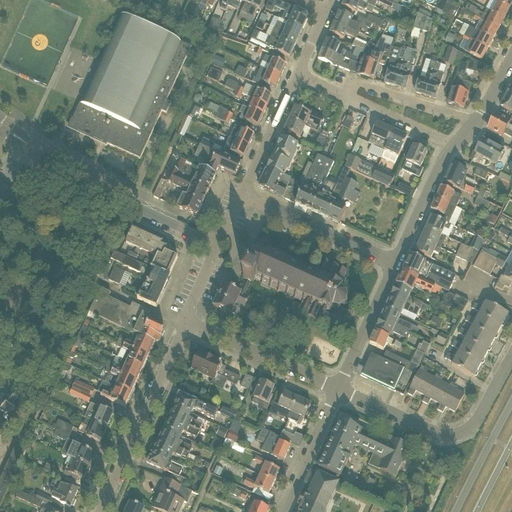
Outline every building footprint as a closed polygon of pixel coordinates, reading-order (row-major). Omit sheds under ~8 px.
[(132,8),(133,0),(125,0),(124,6),(132,8)] [(224,0),(220,9),(226,12),(228,7),(231,0),(224,0)] [(231,0),(228,7),(234,9),(238,0),(242,2),(242,0),(231,0)] [(245,20),(254,0),(242,0),(242,2),(245,3),(239,18),(245,20)] [(261,10),(265,0),(254,0),(245,20),(250,23),(252,18),(257,8),(261,10)] [(275,7),(281,10),(292,15),(288,24),(302,30),(308,18),(307,15),(274,0),(270,0),(266,9),(273,13),(275,7)] [(372,13),(373,11),(375,8),(357,0),(344,0),(342,6),(356,12),(358,7),(372,13)] [(380,0),(379,3),(392,9),(394,4),(395,2),(390,0),(380,0)] [(455,10),(446,5),(448,3),(442,0),(441,0),(435,12),(441,15),(443,12),(451,16),(455,10)] [(511,0),(499,0),(498,3),(509,9),(511,3),(511,0)] [(143,12),(146,5),(139,2),(136,9),(143,12)] [(498,3),(492,13),(504,19),(509,9),(498,3)] [(159,16),(162,7),(154,4),(150,13),(159,16)] [(402,7),(394,4),(392,9),(399,12),(402,7)] [(484,22),(498,30),(504,19),(492,13),(487,11),(488,10),(486,10),(484,15),(476,11),(477,10),(468,5),(465,11),(466,12),(479,19),(480,17),(485,20),(484,22)] [(420,14),(429,19),(431,15),(421,10),(420,14)] [(360,33),(361,34),(362,30),(365,31),(366,27),(371,29),(373,24),(374,23),(367,20),(360,17),(356,24),(351,22),(353,17),(340,11),(335,22),(360,33)] [(429,19),(420,14),(418,14),(413,28),(430,33),(434,21),(429,19)] [(80,104),(73,119),(72,119),(72,120),(73,120),(69,128),(92,139),(93,138),(103,142),(140,160),(162,112),(166,114),(171,103),(167,101),(191,47),(122,15),(81,104),(80,104)] [(198,29),(200,21),(185,15),(182,23),(198,29)] [(268,17),(263,15),(260,22),(265,24),(268,17)] [(374,23),(373,24),(379,27),(383,22),(369,15),(367,20),(374,23)] [(298,39),(302,30),(288,24),(274,17),(270,26),(275,29),(298,39)] [(411,28),(415,20),(408,17),(404,25),(411,28)] [(493,40),(498,30),(484,22),(485,20),(480,17),(479,19),(481,20),(475,30),(475,31),(493,40)] [(384,31),(389,23),(384,20),(384,22),(383,22),(379,27),(379,28),(384,31)] [(260,22),(257,28),(263,31),(266,24),(265,24),(260,22)] [(345,34),(357,40),(360,33),(335,22),(330,32),(343,39),(345,34)] [(463,39),(467,41),(469,37),(474,40),(473,42),(487,50),(493,40),(475,31),(475,30),(470,27),(463,39)] [(275,29),(271,38),(294,49),(298,39),(275,29)] [(248,45),(258,49),(262,51),(265,45),(257,41),(260,33),(255,31),(248,45)] [(265,45),(268,37),(265,36),(260,33),(257,41),(265,45)] [(452,45),(457,37),(449,33),(445,41),(452,45)] [(268,37),(265,45),(262,51),(268,54),(270,49),(290,58),(294,49),(271,38),(268,37)] [(464,51),(482,60),(487,50),(473,42),(474,40),(469,37),(467,41),(469,42),(464,51)] [(341,44),(328,38),(322,49),(345,59),(351,61),(356,63),(358,58),(351,55),(352,54),(339,48),(341,44)] [(373,53),(365,77),(373,80),(378,65),(385,67),(392,47),(385,45),(386,41),(380,39),(376,48),(373,53)] [(366,46),(355,41),(352,46),(363,51),(366,46)] [(373,53),(376,48),(376,47),(369,43),(362,53),(364,54),(360,65),(357,74),(357,75),(365,77),(373,53)] [(406,52),(407,49),(407,48),(404,47),(402,51),(401,50),(399,55),(397,62),(390,60),(387,69),(389,70),(385,84),(395,87),(406,52)] [(449,47),(444,63),(453,66),(458,52),(449,47)] [(322,49),(318,60),(351,72),(356,63),(351,61),(349,66),(343,64),(345,59),(322,49)] [(407,49),(406,52),(395,87),(406,90),(413,67),(410,66),(415,51),(414,51),(407,49)] [(219,67),(222,59),(215,56),(212,64),(219,67)] [(260,68),(268,71),(268,72),(281,77),(286,66),(266,56),(260,68)] [(415,93),(425,97),(436,63),(437,63),(438,58),(433,56),(428,72),(423,70),(415,93)] [(481,64),(471,59),(469,65),(468,65),(467,70),(478,74),(481,64)] [(360,65),(356,63),(351,72),(357,74),(360,65)] [(425,97),(436,100),(444,75),(439,73),(441,65),(437,63),(436,63),(425,97)] [(460,63),(447,104),(455,106),(463,82),(464,82),(467,70),(468,65),(460,63)] [(239,66),(236,74),(244,78),(248,70),(239,66)] [(209,79),(219,83),(223,74),(212,69),(209,79)] [(263,83),(276,89),(281,77),(268,72),(263,83)] [(455,106),(464,109),(469,93),(468,93),(471,84),(464,82),(463,82),(455,106)] [(268,106),(272,97),(247,85),(244,90),(239,87),(237,92),(243,95),(248,97),(268,106)] [(251,105),(249,110),(263,116),(268,106),(248,97),(245,102),(251,105)] [(511,100),(505,97),(500,106),(511,112),(511,100)] [(187,116),(193,119),(196,112),(199,113),(202,107),(193,103),(187,116)] [(219,115),(231,120),(233,115),(228,113),(229,111),(214,105),(212,110),(220,113),(219,115)] [(240,119),(258,128),(263,116),(249,110),(243,107),(240,113),(242,114),(240,119)] [(318,133),(318,132),(324,120),(296,108),(290,121),(305,128),(305,127),(317,133),(318,133)] [(511,122),(496,114),(492,122),(511,132),(511,126),(509,125),(511,122)] [(231,120),(219,115),(217,120),(229,124),(231,120)] [(186,131),(192,120),(186,117),(180,128),(186,131)] [(290,121),(285,132),(302,140),(304,135),(302,134),(305,128),(290,121)] [(511,132),(492,122),(488,129),(502,137),(504,134),(511,138),(511,132)] [(394,131),(377,123),(371,135),(372,135),(368,143),(372,145),(368,153),(381,159),(382,157),(394,131)] [(230,138),(249,147),(254,135),(235,127),(233,131),(230,138)] [(396,164),(407,137),(394,131),(382,157),(396,164)] [(169,148),(176,151),(182,137),(176,134),(169,148)] [(230,138),(228,145),(227,144),(224,152),(231,155),(232,153),(244,159),(249,147),(230,138)] [(201,146),(212,151),(215,145),(204,139),(201,146)] [(298,147),(282,139),(267,170),(285,178),(287,172),(288,172),(297,153),(296,152),(298,147)] [(496,164),(499,160),(504,150),(483,139),(475,153),(496,164)] [(209,172),(216,176),(219,170),(236,177),(241,164),(212,151),(201,146),(196,157),(208,162),(209,160),(213,162),(209,172)] [(427,153),(413,146),(402,171),(419,178),(423,169),(420,168),(427,153)] [(295,204),(311,212),(325,181),(334,163),(320,156),(318,155),(313,165),(304,186),(295,204)] [(372,179),(376,169),(373,167),(373,166),(353,157),(350,155),(345,167),(351,170),(372,179)] [(187,162),(182,173),(182,174),(173,170),(169,179),(167,183),(189,193),(187,197),(183,195),(183,197),(177,208),(195,216),(198,216),(203,206),(207,197),(211,187),(216,176),(209,172),(187,162)] [(309,163),(299,184),(300,185),(304,186),(313,165),(309,163)] [(486,202),(490,194),(481,190),(481,191),(465,183),(467,178),(465,177),(467,171),(452,164),(444,183),(478,198),(486,202)] [(351,170),(345,167),(341,176),(347,179),(351,170)] [(474,175),(485,181),(489,173),(477,168),(474,175)] [(376,169),(372,179),(390,188),(395,177),(376,169)] [(261,189),(283,199),(290,202),(295,190),(297,191),(300,185),(299,184),(285,178),(267,170),(260,186),(261,189)] [(328,219),(339,224),(346,209),(342,207),(345,201),(354,205),(359,194),(354,192),(357,185),(346,180),(342,188),(328,219)] [(337,186),(336,186),(325,181),(311,212),(328,219),(342,188),(337,186)] [(413,199),(416,192),(399,184),(396,191),(413,199)] [(295,190),(290,202),(295,204),(304,186),(300,185),(297,191),(295,190)] [(462,197),(442,187),(436,199),(457,208),(462,197)] [(487,211),(489,204),(486,202),(478,198),(475,206),(487,211)] [(436,199),(431,210),(435,212),(433,217),(447,224),(455,227),(458,221),(463,211),(457,208),(436,199)] [(454,227),(447,224),(433,217),(431,216),(431,217),(426,228),(446,238),(449,239),(454,227)] [(169,277),(178,257),(171,254),(173,250),(167,247),(166,245),(162,244),(164,241),(133,228),(126,243),(156,257),(151,268),(151,269),(169,277)] [(421,240),(437,247),(439,241),(443,243),(446,238),(426,228),(421,240)] [(511,233),(502,229),(499,233),(510,238),(511,239),(511,233)] [(491,242),(495,235),(490,233),(487,239),(491,242)] [(323,324),(324,325),(325,322),(342,330),(346,322),(350,323),(354,314),(345,311),(340,309),(345,306),(348,300),(346,294),(342,290),(346,280),(344,280),(347,272),(339,269),(340,267),(339,267),(339,268),(331,265),(332,264),(331,263),(330,264),(323,261),(319,268),(318,267),(318,268),(319,269),(318,271),(311,267),(312,265),(302,261),(301,263),(294,260),(295,258),(294,257),(293,259),(286,256),(287,254),(278,250),(277,252),(270,249),(271,247),(269,246),(270,244),(269,241),(266,240),(263,241),(262,243),(261,242),(247,271),(246,270),(243,277),(244,278),(243,279),(246,281),(241,293),(223,285),(213,307),(232,315),(232,314),(236,316),(239,309),(236,307),(237,304),(244,308),(249,297),(245,295),(251,283),(253,284),(254,281),(262,285),(261,286),(270,291),(271,289),(277,292),(277,294),(278,295),(279,293),(286,296),(285,298),(295,302),(296,300),(303,303),(302,305),(301,305),(300,306),(302,306),(299,313),(307,317),(306,318),(307,318),(307,317),(315,320),(314,322),(315,322),(316,321),(323,324)] [(415,251),(415,252),(431,259),(434,253),(438,255),(441,249),(437,247),(421,240),(415,252),(415,251)] [(461,259),(467,246),(462,244),(456,257),(461,259)] [(466,262),(472,249),(470,248),(467,246),(461,259),(466,262)] [(128,255),(137,260),(138,256),(134,254),(136,250),(131,248),(128,255)] [(488,250),(484,248),(482,252),(505,265),(508,260),(507,260),(500,256),(491,250),(488,250)] [(479,252),(472,249),(466,262),(472,264),(479,252)] [(114,268),(126,273),(146,282),(163,290),(169,277),(151,269),(151,268),(115,252),(109,265),(114,268)] [(482,252),(473,267),(490,276),(496,265),(503,269),(505,265),(482,252)] [(449,292),(456,277),(456,276),(410,255),(410,256),(410,257),(404,270),(403,270),(403,271),(435,286),(441,289),(449,292)] [(511,268),(510,267),(508,272),(504,278),(502,277),(498,283),(496,287),(503,291),(505,287),(509,289),(511,283),(511,268)] [(126,273),(114,268),(109,281),(120,286),(126,273)] [(415,286),(431,293),(436,295),(437,292),(439,293),(441,289),(435,286),(403,271),(397,285),(412,292),(415,286)] [(137,300),(155,308),(163,290),(146,282),(140,295),(137,300)] [(428,306),(423,304),(409,297),(412,292),(397,285),(391,297),(420,310),(426,313),(428,306)] [(150,313),(121,299),(120,303),(109,298),(111,294),(101,289),(90,313),(97,317),(135,335),(135,334),(155,343),(157,344),(160,343),(165,331),(164,328),(150,322),(151,318),(147,316),(149,312),(150,313)] [(456,297),(455,297),(448,293),(442,306),(449,309),(449,308),(450,308),(456,297)] [(462,314),(468,303),(469,302),(456,296),(455,297),(456,297),(450,308),(450,309),(459,313),(459,312),(462,314)] [(391,297),(386,309),(401,316),(401,315),(415,321),(420,310),(391,297)] [(480,313),(476,321),(473,326),(469,333),(466,338),(462,346),(460,351),(456,358),(453,363),(452,366),(475,378),(509,315),(486,303),(485,303),(483,308),(480,313)] [(410,333),(413,326),(399,320),(401,316),(386,309),(381,319),(410,333)] [(434,317),(431,323),(441,327),(443,321),(434,317)] [(381,319),(376,330),(391,337),(393,333),(407,339),(410,333),(381,319)] [(294,325),(293,325),(287,323),(283,333),(289,335),(294,325)] [(402,345),(375,332),(370,344),(383,351),(387,344),(392,346),(392,345),(400,349),(402,345)] [(131,344),(126,341),(120,339),(118,342),(149,357),(150,354),(155,343),(135,334),(135,335),(131,344)] [(441,334),(436,342),(444,346),(448,338),(441,334)] [(80,340),(77,339),(74,346),(77,348),(79,349),(83,341),(82,341),(80,340)] [(419,345),(417,351),(425,355),(426,355),(432,343),(425,339),(421,346),(419,345)] [(124,359),(143,368),(149,357),(118,342),(116,347),(128,352),(124,359)] [(425,355),(417,351),(414,357),(422,361),(425,355)] [(394,392),(395,391),(399,382),(406,386),(412,373),(414,374),(418,366),(392,354),(387,352),(383,359),(371,354),(364,370),(361,376),(394,392)] [(211,385),(223,391),(227,381),(237,386),(240,378),(220,369),(223,363),(221,363),(220,365),(216,363),(216,362),(203,356),(203,357),(199,356),(200,354),(199,353),(191,371),(192,372),(193,370),(214,379),(211,385)] [(107,368),(137,382),(143,368),(124,359),(124,361),(120,359),(117,367),(103,361),(101,365),(107,368)] [(71,372),(72,367),(65,364),(62,371),(67,373),(71,372)] [(132,394),(137,382),(107,368),(105,372),(109,374),(105,382),(112,385),(132,394)] [(435,379),(426,374),(419,370),(410,388),(407,394),(413,397),(416,392),(425,396),(435,379)] [(248,391),(249,389),(253,379),(246,376),(241,387),(248,391)] [(450,387),(449,387),(441,382),(435,379),(425,396),(425,397),(422,402),(428,405),(431,400),(440,405),(450,387)] [(72,389),(82,392),(91,397),(94,390),(76,381),(72,389)] [(252,403),(260,407),(259,410),(266,412),(272,398),(270,397),(274,388),(259,382),(256,388),(258,389),(252,403)] [(101,396),(125,408),(132,394),(112,385),(107,394),(103,392),(101,396)] [(465,395),(456,390),(450,387),(440,405),(437,410),(443,413),(446,408),(455,413),(465,395)] [(79,399),(89,403),(91,397),(82,392),(79,399)] [(291,396),(285,393),(279,407),(280,408),(277,415),(288,420),(298,398),(292,395),(291,396)] [(4,419),(15,410),(11,408),(13,406),(14,403),(18,397),(14,395),(0,414),(1,416),(2,417),(2,416),(4,419)] [(218,412),(180,395),(175,407),(191,414),(193,410),(206,416),(214,420),(218,412)] [(288,420),(300,425),(303,418),(304,419),(311,405),(304,402),(305,401),(298,398),(288,420)] [(107,428),(113,413),(100,408),(91,404),(88,412),(95,415),(92,422),(107,428)] [(247,409),(242,406),(240,411),(239,410),(238,413),(238,414),(244,416),(247,409)] [(169,418),(200,432),(202,425),(189,419),(191,414),(175,407),(169,418)] [(235,421),(237,415),(230,411),(224,409),(221,415),(235,421)] [(107,428),(92,422),(85,418),(79,432),(88,436),(87,437),(100,442),(107,428)] [(164,430),(181,437),(183,432),(197,438),(200,432),(169,418),(164,430)] [(267,418),(264,429),(269,430),(272,419),(267,418)] [(369,465),(376,468),(395,477),(408,446),(389,437),(387,443),(341,421),(319,469),(340,478),(355,445),(374,454),(369,465)] [(70,436),(74,428),(64,423),(61,431),(70,436)] [(220,428),(216,435),(224,439),(228,432),(220,428)] [(281,439),(275,436),(275,435),(268,431),(268,432),(262,429),(257,441),(265,444),(262,452),(284,462),(291,447),(280,442),(281,439)] [(159,441),(189,455),(192,448),(179,442),(181,437),(164,430),(159,441)] [(240,435),(238,434),(231,430),(227,439),(237,443),(240,435)] [(58,438),(68,442),(70,436),(61,431),(58,438)] [(295,437),(286,433),(283,432),(280,438),(292,443),(295,437)] [(154,453),(170,460),(173,455),(186,461),(189,455),(159,441),(154,453)] [(92,460),(95,453),(87,449),(88,447),(78,443),(75,450),(70,448),(67,457),(76,461),(91,468),(94,461),(92,460),(94,461),(92,460)] [(0,507),(26,451),(17,447),(0,483),(0,507)] [(183,466),(170,460),(154,453),(148,464),(173,475),(170,482),(182,488),(186,480),(178,477),(183,466)] [(274,482),(280,470),(267,465),(267,463),(257,458),(254,463),(264,468),(260,476),(274,482)] [(64,474),(78,481),(79,478),(83,480),(86,473),(88,475),(91,468),(76,461),(73,467),(68,466),(64,474)] [(53,474),(56,468),(47,464),(44,470),(53,474)] [(223,469),(217,467),(213,473),(220,476),(223,469)] [(298,507),(296,511),(325,511),(338,484),(318,476),(310,472),(305,484),(313,488),(308,498),(306,497),(304,502),(301,500),(298,507)] [(256,488),(269,494),(274,482),(260,476),(257,484),(246,480),(244,485),(255,490),(256,488)] [(363,477),(357,493),(369,498),(376,483),(363,477)] [(51,485),(55,487),(53,491),(55,492),(52,498),(61,502),(61,503),(70,508),(71,506),(74,507),(76,501),(74,500),(78,491),(66,486),(66,487),(53,481),(51,485)] [(193,493),(188,491),(182,488),(170,482),(166,481),(153,508),(161,511),(178,511),(183,502),(187,504),(193,493)] [(245,500),(247,495),(233,488),(230,493),(245,500)] [(40,509),(43,503),(44,504),(44,503),(36,499),(19,492),(16,498),(40,509)] [(53,508),(56,501),(38,493),(36,499),(44,503),(44,504),(53,508)] [(398,505),(406,508),(410,499),(402,495),(398,505)] [(268,511),(269,509),(255,503),(255,504),(251,502),(246,511),(268,511)] [(148,511),(130,503),(126,511),(148,511)]
